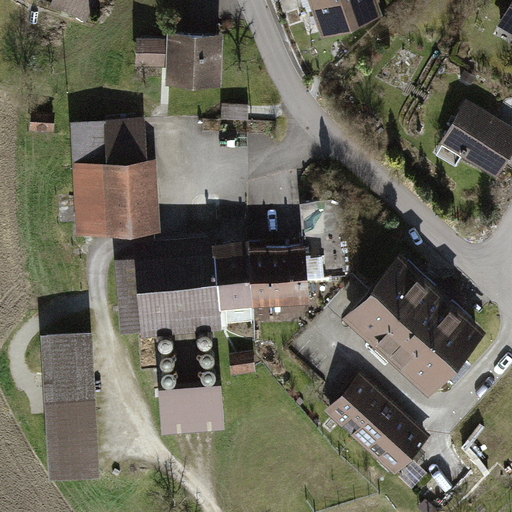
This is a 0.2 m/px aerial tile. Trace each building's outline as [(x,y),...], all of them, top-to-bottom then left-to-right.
[(99,0),(58,0),(54,12),(90,26),(99,0)] [(313,0),(325,33),(385,12),(380,0),(313,0)] [(511,10),(502,29),(511,35),(511,10)] [(228,32),(169,29),(168,39),(168,68),(166,84),(225,87),(228,32)] [(168,39),(141,38),(140,67),(168,68),(168,39)] [(511,165),(511,128),(469,104),(447,144),(505,177),(511,165)] [(61,114),(35,112),(34,131),(59,133),(61,114)] [(147,118),(75,122),(78,164),(149,160),(147,118)] [(149,160),(78,164),(82,237),(164,233),(161,159),(149,160)] [(308,246),(248,250),(252,313),(313,309),(312,286),(338,284),(333,203),(305,204),(308,246)] [(216,235),(139,240),(145,331),(220,327),(219,315),(252,313),(248,250),(247,239),(216,241),(216,235)] [(493,334),(403,256),(348,319),(438,397),(493,334)] [(96,332),(44,336),(53,481),(105,478),(96,332)] [(260,351),(232,353),(234,373),(262,371),(260,351)] [(432,438),(364,376),(326,417),(395,479),(432,438)] [(227,387),(163,390),(166,439),(229,433),(227,387)]
